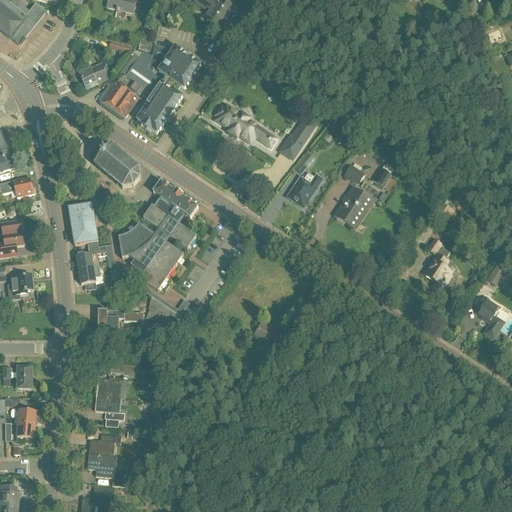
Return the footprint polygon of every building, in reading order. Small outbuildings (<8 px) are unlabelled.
[(109,0),(107,10),(133,17),(137,0),(124,0),(124,2),(116,0),(109,0)] [(205,20),(221,31),(235,11),(219,0),(215,0),(214,1),(212,0),(198,0),(197,3),(210,13),(205,20)] [(6,8),(0,15),(0,27),(1,29),(14,14),(6,8)] [(46,9),(42,14),(51,21),(55,17),(46,9)] [(14,14),(1,29),(9,35),(21,20),(14,14)] [(21,20),(9,35),(16,41),(29,26),(21,20)] [(16,41),(24,48),(28,43),(29,44),(33,39),(32,38),(36,33),(39,35),(43,31),(32,22),(29,26),(16,41)] [(143,34),(155,37),(157,28),(145,25),(143,34)] [(507,37),(496,40),(500,54),(511,51),(507,37)] [(138,51),(151,54),(153,43),(142,40),(140,47),(137,46),(137,49),(139,50),(138,51)] [(109,51),(131,57),(132,50),(111,44),(109,51)] [(100,107),(123,123),(126,120),(139,101),(134,98),(138,98),(139,96),(139,95),(143,90),(150,95),(160,81),(152,75),(157,55),(163,57),(165,50),(154,48),(152,57),(143,55),(139,61),(132,56),(114,80),(115,81),(104,87),(107,89),(98,101),(100,107)] [(159,74),(167,79),(137,122),(157,136),(183,99),(178,96),(182,89),(185,91),(201,67),(176,49),(159,74)] [(466,50),(461,52),(465,61),(470,59),(466,50)] [(74,66),(80,60),(72,52),(65,58),(74,66)] [(79,75),(87,92),(112,81),(104,64),(96,68),(79,75)] [(224,112),(222,110),(217,118),(219,119),(216,123),(231,132),(229,135),(237,141),(239,138),(248,144),(252,137),(271,150),(277,142),(249,123),(250,122),(242,116),(241,117),(226,108),(224,112)] [(281,154),(293,163),(316,129),(305,121),(292,140),(291,139),(281,154)] [(0,176),(16,172),(2,138),(0,134),(0,176)] [(345,145),(349,150),(357,144),(352,139),(345,145)] [(95,167),(123,190),(134,189),(141,181),(140,170),(111,147),(103,157),(95,167)] [(295,171),(302,177),(311,166),(315,160),(308,155),(295,171)] [(345,178),(359,187),(366,176),(352,167),(345,178)] [(372,183),(384,190),(392,178),(381,170),(372,183)] [(287,199),(304,210),(323,181),(317,177),(311,185),(301,179),(287,199)] [(16,194),(17,200),(29,198),(34,197),(30,180),(20,182),(20,180),(15,181),(15,183),(0,186),(2,197),(16,194)] [(141,281),(159,294),(184,257),(166,245),(170,239),(188,251),(197,239),(179,227),(186,217),(191,221),(198,210),(161,184),(154,195),(161,200),(154,210),(152,208),(144,221),(161,233),(157,238),(140,227),(138,229),(136,231),(134,233),(132,234),(129,236),(127,237),(124,238),(122,239),(119,240),(123,261),(126,261),(129,260),(134,263),(131,268),(144,277),(141,281)] [(335,219),(356,232),(374,204),(353,190),(348,198),(345,197),(342,202),(344,203),(335,219)] [(432,217),(443,225),(451,212),(440,205),(432,217)] [(88,246),(89,251),(99,250),(98,244),(95,222),(92,207),(87,208),(86,207),(84,206),(83,206),(82,206),(80,206),(78,207),(77,207),(76,208),(75,209),(74,210),(69,211),(75,248),(88,246)] [(102,220),(108,227),(114,222),(109,215),(102,220)] [(0,232),(2,232),(3,239),(24,236),(22,223),(1,227),(2,227),(0,227),(0,232)] [(0,245),(0,261),(19,258),(18,249),(26,248),(24,236),(3,239),(4,245),(0,245)] [(433,257),(435,258),(443,247),(441,246),(433,242),(426,252),(433,257)] [(131,285),(152,299),(181,318),(190,306),(185,302),(178,312),(159,299),(116,269),(112,247),(106,248),(109,270),(117,275),(131,285)] [(77,259),(79,271),(99,268),(97,256),(101,256),(100,250),(99,250),(89,251),(90,257),(77,259)] [(434,288),(441,293),(451,278),(450,277),(451,275),(448,273),(452,268),(447,265),(449,261),(447,260),(450,255),(443,250),(437,258),(430,269),(432,270),(426,278),(437,285),(434,288)] [(79,271),(82,287),(96,285),(96,286),(103,285),(102,278),(101,279),(99,268),(79,271)] [(487,282),(496,288),(503,278),(494,272),(487,282)] [(131,285),(117,275),(118,283),(116,283),(117,290),(128,289),(131,285)] [(8,287),(9,303),(21,302),(21,297),(29,297),(29,294),(34,293),(32,278),(11,280),(12,287),(8,287)] [(124,305),(139,305),(139,293),(124,293),(124,305)] [(488,303),(489,302),(489,301),(485,298),(484,301),(478,309),(482,312),(479,316),(483,319),(482,320),(491,326),(485,335),(494,341),(504,325),(494,318),(500,310),(488,303)] [(181,318),(152,299),(149,311),(146,321),(172,330),(174,332),(182,319),(181,318)] [(112,335),(119,335),(119,322),(124,322),(124,324),(144,324),(144,316),(125,315),(125,314),(99,313),(98,332),(112,333),(112,335)] [(187,323),(192,328),(201,319),(196,314),(187,323)] [(254,338),(275,351),(284,338),(263,324),(254,338)] [(269,362),(276,367),(283,355),(276,351),(269,362)] [(123,379),(137,379),(137,378),(144,379),(155,379),(155,375),(188,376),(188,371),(174,370),(174,372),(165,372),(162,371),(154,370),(144,369),(141,369),(138,369),(110,368),(110,376),(123,377),(123,379)] [(3,381),(11,382),(11,377),(14,377),(14,370),(11,370),(11,369),(3,369),(3,381)] [(17,392),(33,392),(33,370),(18,370),(17,392)] [(97,399),(121,402),(123,387),(123,381),(109,379),(109,386),(98,385),(97,399)] [(119,423),(124,424),(125,416),(120,415),(121,402),(97,399),(95,414),(106,415),(105,421),(119,423)] [(18,426),(36,428),(37,416),(38,416),(39,411),(28,410),(28,414),(19,413),(18,426)] [(25,445),(34,446),(34,442),(35,442),(36,428),(18,426),(17,440),(25,441),(25,445)] [(90,442),(89,457),(114,459),(115,445),(121,446),(121,439),(102,437),(101,443),(90,442)] [(17,458),(26,457),(25,448),(16,449),(17,458)] [(116,489),(126,490),(127,482),(120,474),(118,471),(117,470),(118,460),(114,460),(114,459),(89,457),(88,472),(98,473),(97,479),(114,481),(113,489),(116,489)] [(113,511),(116,490),(95,488),(93,501),(83,500),(81,511),(113,511)] [(1,508),(19,510),(21,497),(12,497),(13,491),(0,489),(0,508),(1,509),(1,508)]
